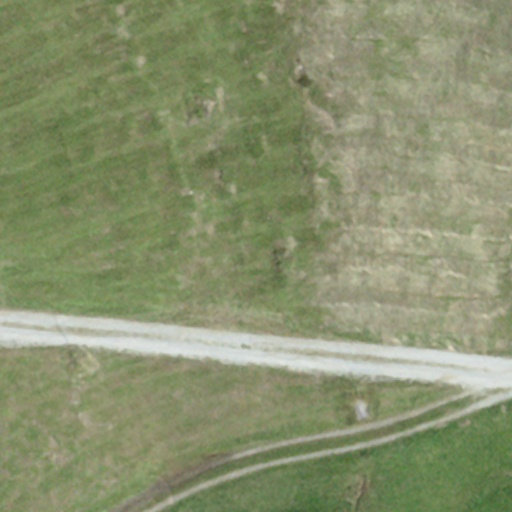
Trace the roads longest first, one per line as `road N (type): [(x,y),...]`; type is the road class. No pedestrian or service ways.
road 1 (track): [(0,318),(511,369)]
road 2 (track): [(158,511),(258,456),(511,382)]
